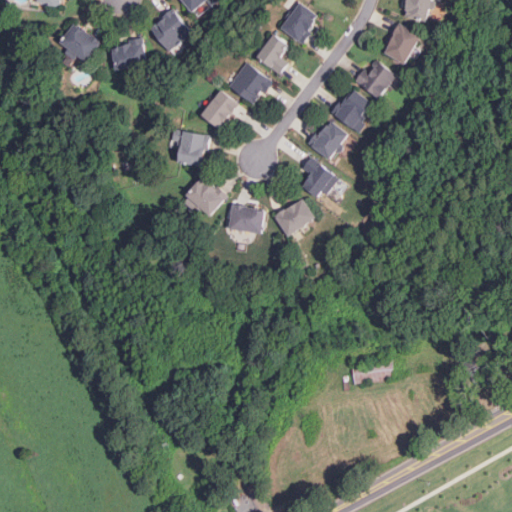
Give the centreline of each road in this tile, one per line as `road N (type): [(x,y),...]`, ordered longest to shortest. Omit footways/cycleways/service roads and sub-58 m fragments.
road 1 (secondary): [(511,407),(325,511)]
road 2 (residential): [(372,0),(260,157)]
